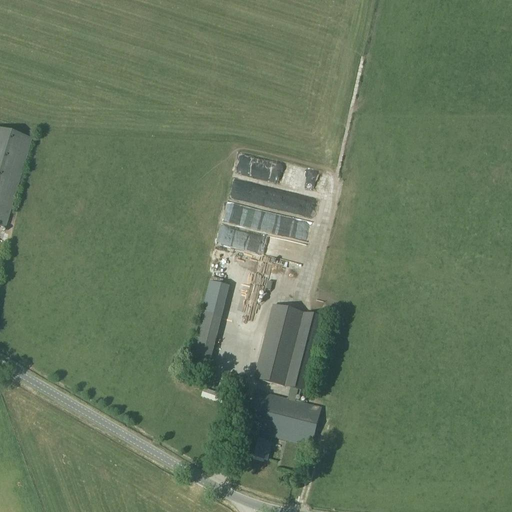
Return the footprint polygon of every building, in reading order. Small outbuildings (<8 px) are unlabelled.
[(0,228),(5,230),(31,141),(0,131),(0,228)] [(231,240),(230,251),(300,263),(303,243),(218,229),(216,243),(224,244),(225,239),(231,240)] [(236,259),(224,318),(236,320),(248,261),(236,259)] [(260,301),(263,273),(250,271),(247,300),(260,301)] [(303,316),(272,308),(253,382),(284,390),(303,316)] [(202,313),(186,374),(211,380),(215,364),(211,363),(222,317),(202,313)] [(303,316),(284,390),(306,395),(324,321),(303,316)] [(203,395),(201,399),(224,407),(226,402),(226,398),(204,390),(203,395)] [(246,439),(242,456),(266,462),(271,445),(270,445),(272,438),(311,448),(321,410),(255,393),(245,432),(249,433),(247,440),(246,439)]
